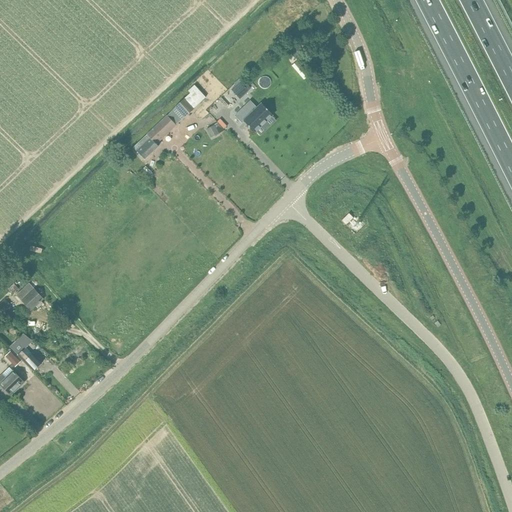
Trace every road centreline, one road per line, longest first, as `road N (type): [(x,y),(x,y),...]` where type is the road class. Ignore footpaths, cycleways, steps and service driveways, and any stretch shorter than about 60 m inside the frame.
road 1 (unclassified): [(0,472),(135,358),(286,199)]
road 2 (unclassified): [(511,504),(475,395),(443,352),(286,199)]
road 3 (secondary): [(511,385),(384,138)]
road 4 (motorway): [(427,0),(511,168)]
road 5 (secondary): [(384,138),(364,61),(336,0)]
road 6 (unknown): [(259,227),(174,139)]
